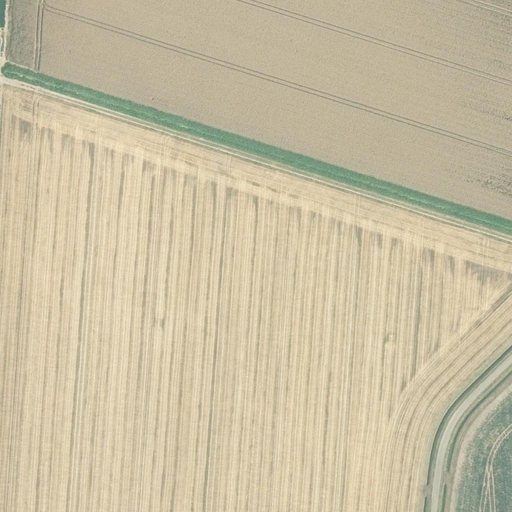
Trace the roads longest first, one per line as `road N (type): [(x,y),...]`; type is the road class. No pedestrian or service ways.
road 1 (track): [(511,239),(3,82)]
road 2 (unclassified): [(432,511),(445,436),(511,361)]
